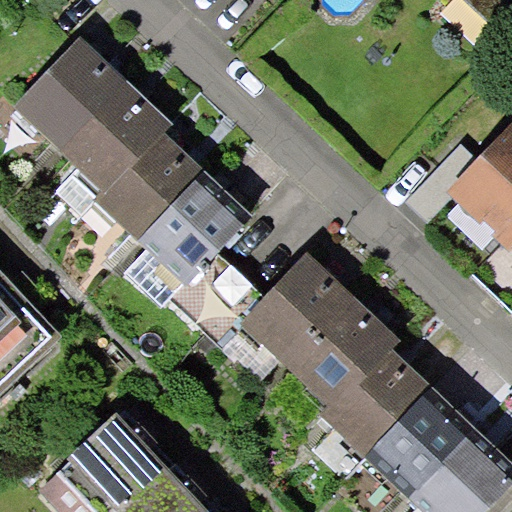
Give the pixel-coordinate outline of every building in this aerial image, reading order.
[(511,0),(495,0),(511,13),(511,0)] [(82,37),(11,108),(100,196),(156,136),(170,125),(82,37)] [(511,129),(507,125),(440,198),(511,263),(511,129)] [(255,230),(156,136),(100,196),(95,207),(191,298),(255,230)] [(399,352),(308,261),(244,328),(336,415),(399,352)] [(0,394),(52,343),(0,287),(0,394)] [(483,436),(399,352),(336,415),(326,425),(413,508),(483,436)] [(208,511),(119,416),(51,480),(80,511),(208,511)] [(499,511),(511,499),(511,464),(483,436),(413,508),(417,511),(499,511)]
